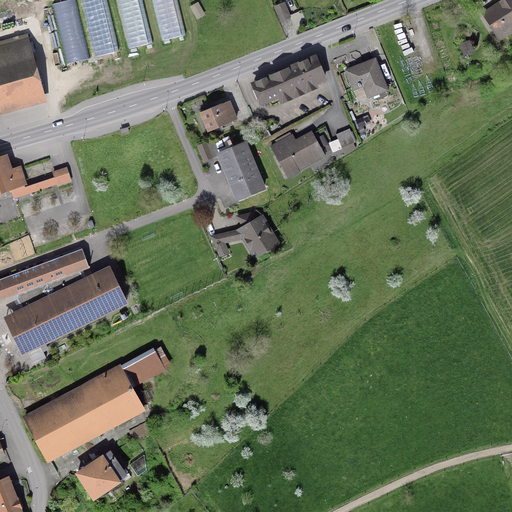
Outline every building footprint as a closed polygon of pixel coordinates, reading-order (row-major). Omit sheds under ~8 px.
[(511,0),(507,0),(484,15),(496,35),(511,24),(511,0)] [(274,7),(280,22),(289,18),(283,3),(274,7)] [(28,34),(0,41),(0,115),(47,103),(28,34)] [(324,77),(316,57),(253,84),(261,104),(285,93),(288,99),(314,88),(313,85),(321,81),(320,78),(324,77)] [(370,96),(386,90),(374,60),(345,71),(352,89),(366,84),(370,96)] [(227,123),(235,119),(228,102),(220,105),(200,113),(207,131),(227,123)] [(354,143),(348,129),(335,135),(340,148),(354,143)] [(306,160),(321,152),(311,134),(290,145),(287,138),(270,147),(287,178),(299,172),(297,169),(308,164),(306,160)] [(247,141),(217,153),(236,201),(267,189),(247,141)] [(204,162),(213,158),(206,142),(197,146),(204,162)] [(8,154),(0,156),(0,194),(28,184),(21,165),(13,168),(8,154)] [(70,182),(66,169),(53,173),(56,185),(70,182)] [(264,250),(275,243),(261,218),(239,231),(233,232),(235,239),(243,237),(252,253),(262,247),(264,250)] [(88,268),(81,249),(0,279),(0,301),(16,295),(16,298),(18,303),(21,305),(23,310),(16,314),(18,317),(11,320),(11,325),(11,329),(13,335),(16,340),(19,344),(24,347),(33,343),(41,339),(42,342),(103,313),(102,312),(124,301),(111,273),(89,284),(87,279),(83,281),(79,272),(88,268)] [(115,415),(119,423),(141,410),(119,368),(88,384),(92,391),(29,425),(44,453),(115,415)] [(148,431),(142,420),(127,428),(133,439),(148,431)] [(101,457),(77,473),(93,497),(117,481),(117,480),(125,475),(109,452),(101,457)] [(0,511),(18,511),(17,508),(18,508),(15,499),(14,500),(6,479),(0,481),(0,511)]
